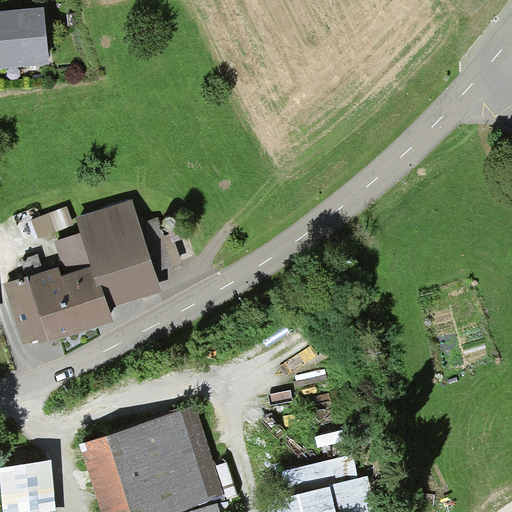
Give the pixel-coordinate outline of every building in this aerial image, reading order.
[(0,13),(0,62),(45,61),(44,12),(0,13)] [(511,134),(498,133),(497,150),(511,150),(511,134)] [(101,289),(109,312),(162,293),(155,275),(139,227),(131,203),(75,222),(80,235),(53,244),(61,266),(88,257),(99,290),(101,289)] [(63,207),(25,220),(31,237),(69,225),(63,207)] [(139,227),(155,275),(183,265),(173,234),(164,237),(158,220),(139,227)] [(61,266),(4,285),(24,347),(38,342),(39,346),(48,343),(49,347),(113,324),(109,312),(101,289),(99,290),(88,257),(61,266)] [(199,411),(80,451),(99,511),(200,511),(217,507),(228,502),(199,411)] [(284,475),(289,499),(328,489),(359,481),(353,458),(284,475)] [(328,489),(334,511),(376,511),(368,479),(359,481),(328,489)] [(289,499),(269,504),(270,511),(334,511),(328,489),(289,499)]
